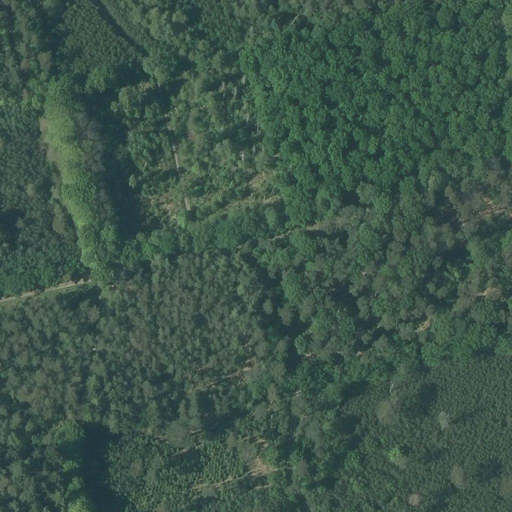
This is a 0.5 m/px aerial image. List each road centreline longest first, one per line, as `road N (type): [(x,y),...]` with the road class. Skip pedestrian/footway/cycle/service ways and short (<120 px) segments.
road 1 (track): [(86,511),(73,437),(90,356),(98,246),(37,0)]
road 2 (unknown): [(231,249),(292,313),(336,335),(511,321)]
road 3 (unknown): [(97,0),(125,38),(170,68),(190,138),(201,231),(216,248)]
road 4 (track): [(0,300),(231,249)]
road 5 (track): [(304,511),(291,473),(295,357),(284,305)]
